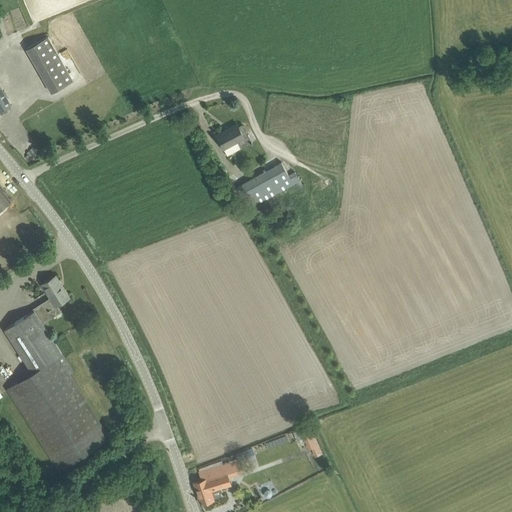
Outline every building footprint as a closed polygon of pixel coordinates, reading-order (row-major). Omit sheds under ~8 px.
[(74,80),(49,36),(27,48),(53,92),(74,80)] [(0,111),(12,105),(0,83),(0,111)] [(237,141),(241,149),(253,142),(249,135),(245,137),(238,124),(217,135),(224,148),(237,141)] [(254,206),(257,212),(304,187),(295,171),(288,174),(282,162),(233,188),(230,182),(225,185),(237,207),(245,203),(248,210),(254,206)] [(313,186),(317,194),(334,185),(330,177),(313,186)] [(0,209),(12,200),(0,185),(0,209)] [(56,306),(70,297),(57,275),(42,284),(50,297),(35,306),(45,322),(60,313),(56,306)] [(5,329),(33,372),(8,388),(59,469),(109,437),(69,374),(74,371),(63,353),(35,310),(5,329)] [(312,448),(316,457),(324,453),(314,433),(304,438),(309,450),(312,448)] [(202,480),(195,482),(202,503),(214,499),(214,498),(222,496),(221,493),(222,491),(221,487),(231,484),(229,477),(243,473),(238,459),(199,471),(202,480)]
